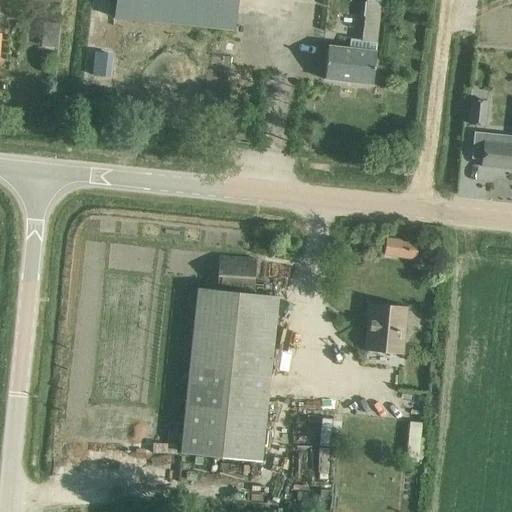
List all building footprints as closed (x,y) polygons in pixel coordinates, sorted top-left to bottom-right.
[(229,30),(231,0),(110,0),(109,18),(229,30)] [(367,84),(376,1),(365,0),(363,0),(359,40),(347,38),(346,46),(322,43),(318,78),(367,84)] [(378,0),(377,25),(392,26),(393,0),(378,0)] [(93,64),(92,74),(107,75),(107,65),(93,64)] [(101,115),(103,100),(89,98),(87,113),(101,115)] [(468,125),(484,126),(486,103),(471,101),(468,125)] [(471,159),(482,160),(481,167),(511,170),(511,145),(485,143),(486,135),(474,134),(471,159)] [(416,243),(384,238),(382,255),(414,259),(416,243)] [(218,256),(215,286),(250,290),(253,259),(218,256)] [(261,462),(277,300),(195,291),(181,434),(180,444),(179,453),(261,462)] [(369,304),(365,352),(401,355),(405,307),(369,304)] [(337,411),(335,439),(343,439),(345,412),(337,411)] [(410,422),(406,460),(417,461),(421,424),(410,422)] [(167,432),(166,442),(180,444),(181,434),(167,432)] [(319,491),(317,511),(329,511),(330,492),(319,491)]
